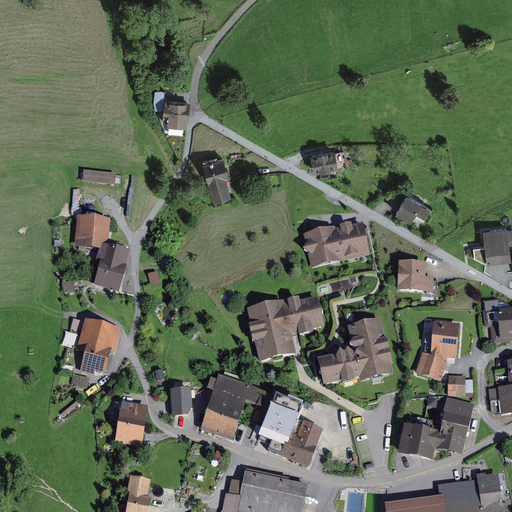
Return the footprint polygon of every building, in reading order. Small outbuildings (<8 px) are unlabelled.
[(188,100),(164,99),(163,125),(186,126),(188,100)] [(348,149),(310,157),(313,172),(352,165),(348,149)] [(223,159),(202,165),(214,204),(235,198),(223,159)] [(116,174),(85,171),(84,181),(115,184),(116,174)] [(405,193),(394,214),(408,222),(413,213),(425,220),(432,208),(405,193)] [(92,283),(118,290),(128,254),(104,248),(107,224),(82,221),(78,247),(100,250),(98,257),(102,258),(96,280),(93,279),(92,283)] [(365,223),(306,240),(315,272),(374,255),(365,223)] [(511,258),(507,229),(482,233),(487,266),(511,261),(511,258)] [(426,264),(394,263),(393,293),(437,294),(437,279),(425,279),(426,264)] [(76,281),(64,284),(66,295),(79,292),(76,281)] [(247,312),(245,313),(260,365),(297,355),(292,337),(325,328),(317,294),(247,312)] [(511,310),(494,312),(497,343),(511,341),(511,310)] [(120,332),(83,323),(73,364),(110,373),(120,332)] [(378,323),(346,331),(352,355),(317,365),(323,389),(392,371),(378,323)] [(459,329),(429,325),(423,353),(414,377),(441,386),(448,361),(456,363),(459,329)] [(511,414),(511,362),(503,364),(506,391),(498,392),(501,416),(511,414)] [(94,379),(75,374),(73,384),(92,388),(94,379)] [(222,376),(203,429),(235,441),(248,407),(265,413),(253,446),(311,467),(325,431),(305,423),(298,440),(292,438),(304,406),(222,376)] [(468,377),(450,376),(447,393),(468,399),(468,377)] [(191,390),(170,394),(175,418),(196,414),(191,390)] [(463,456),(478,402),(468,399),(447,393),(438,427),(408,418),(398,452),(431,462),(435,448),(463,456)] [(150,408),(121,404),(116,443),(144,447),(150,408)] [(249,472),(247,472),(243,496),(239,511),(305,511),(311,484),(249,472)] [(401,511),(506,511),(500,473),(433,484),(434,494),(400,500),(401,511)] [(127,478),(119,511),(149,511),(152,502),(144,501),(148,483),(127,478)] [(239,511),(243,496),(227,492),(222,511),(239,511)]
